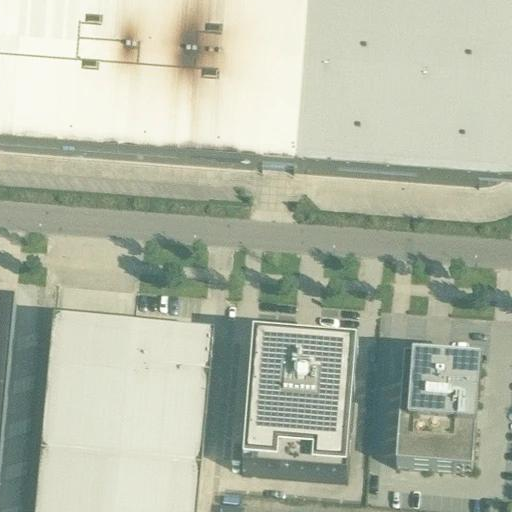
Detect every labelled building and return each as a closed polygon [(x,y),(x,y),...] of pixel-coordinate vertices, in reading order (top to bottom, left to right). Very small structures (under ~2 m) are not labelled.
[(511,0),(0,0),(0,152),(480,189),(482,189),(485,189),(487,189),(490,189),(492,188),(494,187),(497,187),(499,186),(501,184),(504,183),(506,182),(508,180),(509,178),(511,177),(511,175),(511,0)] [(0,478),(16,307),(0,306),(0,478)] [(197,511),(213,340),(53,326),(35,511),(197,511)] [(253,345),(242,477),(347,485),(357,353),(253,345)] [(480,370),(404,364),(396,472),(456,477),(458,455),(473,456),(480,370)]
